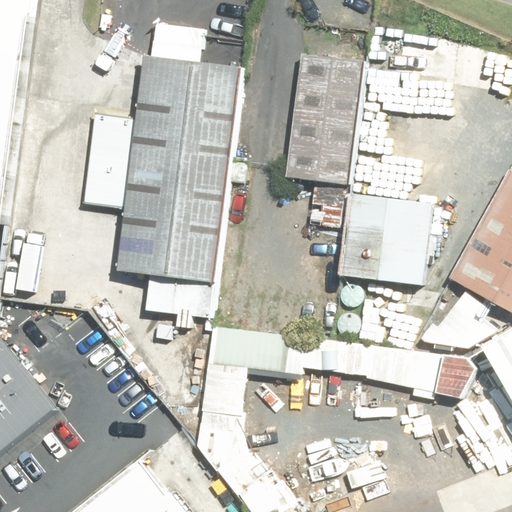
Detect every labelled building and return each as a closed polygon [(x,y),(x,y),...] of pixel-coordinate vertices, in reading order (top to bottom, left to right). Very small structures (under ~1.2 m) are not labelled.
[(35,0),(0,0),(0,218),(5,219),(35,0)] [(407,27),(375,25),(371,85),(398,87),(399,75),(462,80),(462,89),(497,91),(496,102),(511,103),(511,56),(497,55),(498,48),(462,46),(463,37),(406,33),(407,27)] [(362,66),(296,57),(278,186),(345,195),(362,66)] [(241,83),(141,69),(113,280),(213,294),(241,83)] [(511,172),(510,171),(449,284),(511,316),(511,172)] [(435,207),(345,195),(333,281),(423,294),(435,207)] [(0,462),(65,410),(4,334),(9,301),(0,299),(0,462)] [(511,324),(463,354),(511,436),(511,324)] [(185,511),(144,460),(79,511),(185,511)]
